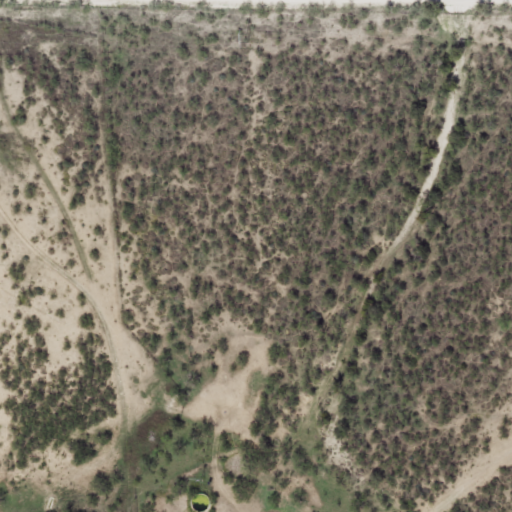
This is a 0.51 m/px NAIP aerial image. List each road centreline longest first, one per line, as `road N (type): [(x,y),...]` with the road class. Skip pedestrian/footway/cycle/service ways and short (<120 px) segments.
road 1 (track): [(95,453),(85,348),(0,120)]
road 2 (residential): [(166,0),(511,3)]
road 3 (track): [(7,511),(60,453),(95,453),(115,473),(126,511)]
